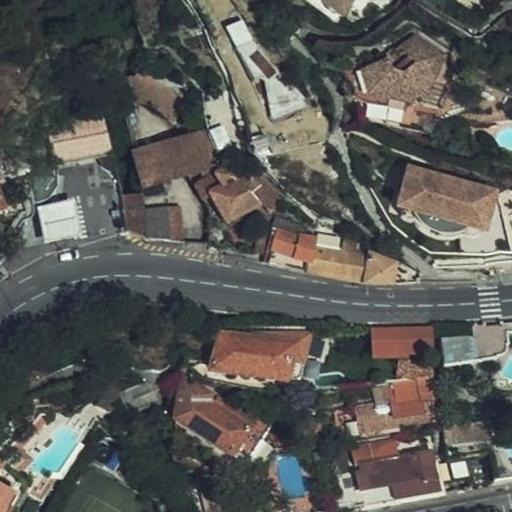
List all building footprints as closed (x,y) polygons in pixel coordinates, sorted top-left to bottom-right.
[(402,96),(406,90),(417,70),(431,46),(402,22),(388,33),(402,51),(391,60),(379,58),(372,47),(350,58),(356,83),(375,88),(402,96)] [(132,60),(115,61),(117,68),(118,74),(118,87),(134,85),(132,60)] [(417,70),(406,90),(422,96),(431,76),(417,70)] [(165,85),(149,95),(161,112),(178,100),(165,85)] [(19,158),(13,161),(19,189),(38,185),(42,182),(45,173),(45,166),(43,155),(90,145),(99,142),(88,93),(29,107),(36,149),(18,154),(19,158)] [(193,123),(165,128),(174,164),(196,160),(199,159),(201,150),(193,123)] [(165,128),(148,132),(156,168),(174,164),(165,128)] [(119,137),(126,174),(156,168),(148,132),(119,137)] [(11,134),(0,137),(0,164),(13,161),(19,158),(18,154),(11,134)] [(99,142),(90,145),(93,154),(96,157),(103,157),(99,142)] [(202,158),(199,159),(196,160),(185,164),(191,181),(199,179),(211,209),(238,199),(250,194),(258,205),(272,193),(241,161),(223,167),(217,152),(202,158)] [(388,155),(378,195),(403,202),(410,209),(415,213),(424,215),(431,216),(438,211),(465,219),(476,178),(388,155)] [(511,168),(506,167),(502,181),(506,197),(511,195),(511,168)] [(111,204),(113,228),(134,228),(130,197),(128,181),(109,185),(111,204)] [(247,209),(238,248),(249,250),(259,205),(258,205),(250,194),(238,199),(247,209)] [(130,197),(134,228),(155,229),(151,199),(150,196),(130,197)] [(151,199),(155,229),(172,231),(164,197),(151,199)] [(37,206),(44,241),(80,233),(72,199),(37,206)] [(286,225),(288,216),(259,205),(249,250),(280,257),(295,261),(299,233),(300,227),(286,225)] [(295,261),(340,267),(353,269),(374,270),(391,270),(403,270),(408,259),(407,259),(395,256),(379,252),(356,240),(345,238),(346,226),(330,224),(327,238),(299,233),(295,261)] [(0,230),(0,251),(3,250),(21,242),(14,225),(10,226),(0,230)] [(203,321),(199,349),(198,356),(252,363),(286,368),(290,342),(276,340),(277,333),(271,332),(272,322),(245,321),(244,326),(203,321)] [(508,323),(475,326),(475,335),(474,335),(474,339),(442,339),(446,367),(475,363),(496,359),(502,355),(506,350),(508,345),(510,344),(508,323)] [(371,359),(435,356),(434,325),(370,328),(371,359)] [(410,365),(385,368),(388,388),(389,392),(369,394),(373,418),(392,415),(394,413),(425,408),(422,384),(423,384),(421,363),(410,365)] [(207,388),(183,372),(160,407),(192,428),(229,453),(231,452),(237,441),(244,446),(253,432),(249,428),(254,420),(250,417),(255,409),(238,408),(222,399),(211,382),(207,388)] [(478,407),(435,412),(437,427),(480,420),(478,407)] [(427,475),(423,453),(422,449),(421,449),(420,439),(386,447),(383,430),(339,437),(341,457),(349,456),(350,464),(344,465),(345,473),(367,470),(371,494),(388,491),(428,483),(427,475)] [(114,443),(105,457),(114,462),(122,448),(114,443)] [(345,473),(349,498),(371,494),(367,470),(345,473)] [(214,498),(210,498),(211,511),(218,511),(234,509),(234,511),(257,511),(254,491),(214,498)] [(0,511),(10,511),(15,504),(0,494),(0,511)]
